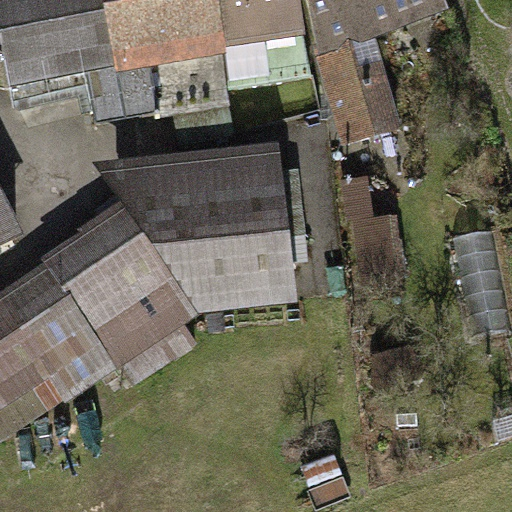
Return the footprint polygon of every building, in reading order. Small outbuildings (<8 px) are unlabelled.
[(81,0),(0,0),(0,74),(5,98),(99,79),(81,0)] [(290,0),(82,0),(102,86),(300,37),(290,0)] [(431,22),(426,0),(302,0),(320,64),(431,22)] [(114,213),(0,289),(0,440),(186,331),(287,312),(274,159),(97,173),(114,213)] [(0,248),(13,242),(0,217),(0,248)] [(463,236),(468,332),(510,330),(505,234),(463,236)]
